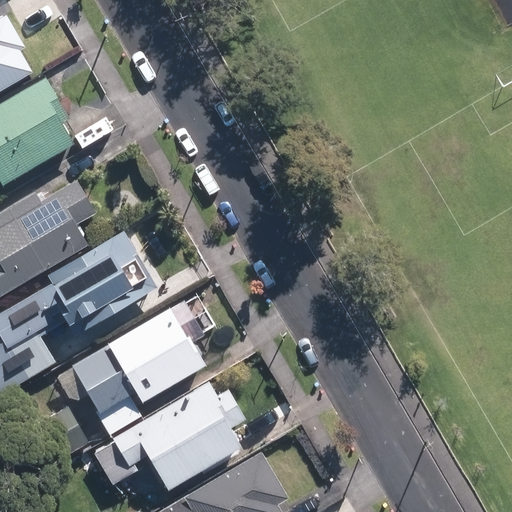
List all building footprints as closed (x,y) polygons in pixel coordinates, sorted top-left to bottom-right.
[(0,89),(39,67),(27,46),(32,43),(12,10),(0,17),(0,89)] [(76,110),(53,71),(0,102),(0,160),(11,180),(83,137),(69,114),(76,110)] [(104,207),(84,173),(46,194),(42,186),(0,210),(0,218),(2,221),(0,221),(0,246),(2,250),(0,251),(0,281),(5,291),(95,239),(84,218),(104,207)] [(163,283),(130,226),(55,268),(60,277),(0,310),(0,386),(3,391),(61,358),(46,331),(74,315),(81,329),(163,283)] [(211,361),(176,301),(77,358),(106,407),(143,386),(150,396),(211,361)] [(235,384),(222,391),(214,377),(96,445),(117,481),(156,458),(172,485),(251,439),(239,420),(251,412),(235,384)] [(66,407),(35,429),(57,461),(89,439),(66,407)] [(293,491),(265,447),(159,509),(160,511),(285,511),(290,510),(286,498),(293,491)]
